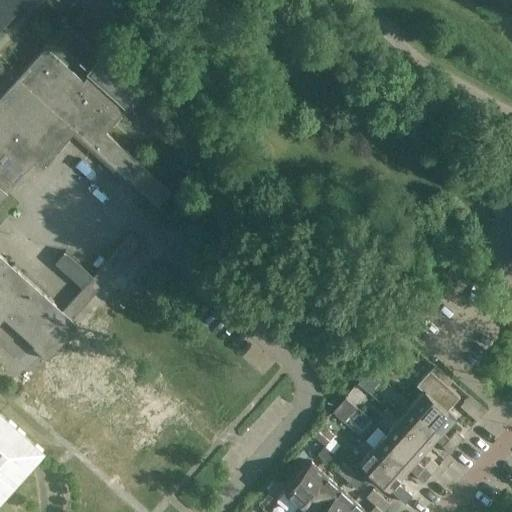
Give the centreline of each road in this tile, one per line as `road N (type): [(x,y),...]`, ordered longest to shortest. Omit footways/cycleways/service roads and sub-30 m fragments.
road 1 (unclassified): [(211,511),(307,409),(308,374),(225,297),(223,191),(150,119)]
road 2 (unknown): [(224,269),(150,218),(105,200),(75,206),(43,236)]
road 3 (unclassified): [(106,0),(143,34),(150,119)]
road 4 (residential): [(511,415),(445,356),(474,323)]
